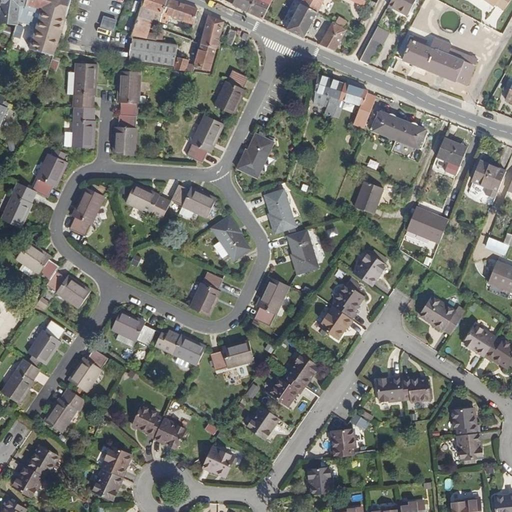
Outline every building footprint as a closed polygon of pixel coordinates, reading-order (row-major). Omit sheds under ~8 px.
[(55,37),(68,0),(3,0),(4,6),(8,6),(4,25),(21,27),(22,24),(23,19),(43,27),(35,51),(60,59),(63,47),(57,44),(59,39),(55,37)] [(63,47),(76,0),(68,0),(55,37),(59,39),(57,44),(63,47)] [(142,36),(147,17),(158,20),(162,0),(140,0),(132,33),(142,36)] [(194,7),(195,5),(178,0),(162,0),(158,20),(166,22),(168,15),(191,21),(194,7)] [(248,0),(245,7),(262,14),(268,0),(248,0)] [(299,0),(286,25),(303,32),(317,7),(302,0),(299,0)] [(391,0),(409,10),(415,0),(391,0)] [(511,0),(486,0),(496,7),(498,4),(507,10),(511,2),(511,0)] [(487,22),(496,25),(502,9),(493,6),(487,22)] [(209,10),(209,11),(201,40),(215,43),(222,16),(222,13),(209,10)] [(334,45),(348,22),(334,14),(319,39),(334,45)] [(233,39),(237,23),(228,18),(224,37),(233,39)] [(385,38),(392,26),(380,20),(373,32),(381,36),(385,38)] [(157,40),(160,30),(155,29),(152,39),(157,40)] [(428,39),(429,36),(416,30),(414,34),(412,33),(404,54),(470,81),(481,55),(471,51),(468,57),(450,50),(452,43),(454,40),(437,33),(433,41),(428,39)] [(381,36),(373,32),(369,39),(377,43),(381,36)] [(175,43),(157,40),(131,36),(127,59),(172,66),(175,43)] [(369,58),(377,43),(369,39),(360,55),(369,58)] [(209,69),(215,43),(201,40),(196,59),(189,58),(189,53),(176,52),(173,66),(193,69),(195,64),(209,69)] [(471,51),(452,43),(450,50),(468,57),(471,51)] [(243,82),(247,70),(231,64),(227,76),(225,76),(216,101),(237,109),(246,83),(243,82)] [(323,103),(332,107),(338,91),(344,76),(317,65),(314,81),(322,84),(319,94),(325,97),(323,103)] [(77,94),(76,106),(78,106),(93,107),(94,96),(98,96),(101,68),(78,66),(76,93),(77,94)] [(121,101),(124,102),(123,114),(139,115),(140,115),(141,103),(143,102),(145,75),(124,73),(121,101)] [(367,87),(368,85),(344,76),(338,91),(344,93),(362,100),(355,118),(365,122),(377,92),(367,87)] [(292,100),(296,90),(286,86),(282,96),(292,100)] [(332,107),(338,110),(344,93),(338,91),(332,107)] [(0,139),(15,119),(11,117),(19,105),(6,99),(0,103),(0,139)] [(94,121),(95,108),(93,107),(78,106),(76,119),(74,119),(73,131),(66,130),(65,144),(72,145),(72,147),(94,149),(97,121),(94,121)] [(381,107),(373,125),(396,135),(404,116),(381,107)] [(218,146),(227,119),(206,112),(196,138),(198,139),(194,151),(210,156),(215,145),(218,146)] [(139,128),(137,128),(139,115),(123,114),(122,114),(120,126),(117,126),(114,155),(136,157),(139,128)] [(417,143),(424,125),(404,116),(396,135),(417,143)] [(459,162),(467,143),(444,134),(436,153),(459,162)] [(262,179),(276,142),(256,135),(247,157),(245,157),(240,172),(262,179)] [(35,177),(35,179),(31,189),(33,190),(46,196),(52,185),(55,186),(67,161),(45,152),(35,177)] [(499,188),(507,169),(482,158),(474,178),(499,188)] [(376,169),(379,163),(370,159),(367,166),(376,169)] [(374,211),(385,185),(366,178),(356,204),(374,211)] [(28,201),(33,190),(31,189),(17,183),(12,194),(11,194),(0,216),(0,218),(19,228),(31,203),(28,201)] [(279,229),(300,221),(285,183),(266,191),(275,214),(274,215),(279,229)] [(92,223),(103,197),(83,188),(72,213),(75,215),(70,226),(85,233),(90,222),(92,223)] [(156,203),(158,200),(132,188),(123,209),(148,220),(149,218),(161,223),(167,207),(156,203)] [(187,191),(186,194),(175,189),(168,206),(179,210),(178,212),(203,223),(213,203),(187,191)] [(448,219),(418,206),(408,231),(439,243),(448,219)] [(238,228),(239,227),(230,214),(212,228),(222,243),(216,247),(225,260),(231,255),(235,260),(252,248),(238,228)] [(301,271),(321,263),(307,225),(288,233),(297,256),(295,257),(301,271)] [(511,225),(510,230),(506,228),(502,238),(511,242),(511,225)] [(35,280),(46,286),(53,276),(56,272),(45,265),(47,262),(23,248),(11,266),(34,281),(35,280)] [(386,267),(388,263),(376,254),(374,258),(386,267)] [(386,267),(374,258),(372,256),(366,264),(364,263),(356,274),(373,287),(381,276),(382,277),(385,274),(389,268),(386,267)] [(511,264),(499,258),(489,279),(511,289),(511,264)] [(225,271),(228,265),(221,262),(218,268),(225,271)] [(137,274),(141,266),(135,263),(131,271),(137,274)] [(223,293),(228,281),(212,274),(207,286),(206,285),(194,312),(215,321),(226,295),(223,293)] [(66,280),(64,283),(53,276),(46,286),(43,290),(54,297),(54,299),(77,314),(89,295),(66,280)] [(283,312),(293,286),(273,278),(263,303),(266,305),(261,316),(276,323),(282,311),(283,312)] [(339,301),(341,303),(337,309),(354,321),(359,315),(356,313),(357,310),(364,300),(349,289),(339,301)] [(450,339),(460,324),(435,307),(425,322),(432,327),(450,339)] [(351,326),(354,321),(337,309),(324,327),(339,338),(349,325),(351,326)] [(141,328),(142,327),(117,316),(107,336),(132,348),(134,344),(145,349),(152,334),(141,328)] [(59,345),(65,335),(50,325),(44,336),(42,335),(28,359),(47,371),(61,347),(59,345)] [(473,351),(475,349),(486,358),(498,340),(486,331),(484,334),(476,328),(464,344),(473,351)] [(177,337),(176,340),(164,335),(163,339),(157,337),(152,349),(168,357),(167,358),(193,370),(202,349),(177,337)] [(511,346),(505,342),(504,344),(498,340),(486,358),(492,362),(494,360),(507,369),(511,361),(511,346)] [(230,372),(257,365),(252,343),(225,349),(225,352),(213,355),(217,373),(229,370),(230,372)] [(91,399),(103,359),(95,354),(88,366),(85,364),(72,388),(91,399)] [(299,368),(298,367),(289,378),(306,390),(314,378),(315,379),(317,377),(321,371),(305,359),(299,368)] [(35,387),(41,377),(26,368),(20,378),(18,378),(4,402),(23,413),(38,390),(35,387)] [(410,371),(402,372),(405,393),(413,392),(414,395),(429,392),(427,372),(410,373),(410,371)] [(395,392),(395,394),(405,393),(402,372),(390,374),(390,372),(380,374),(382,394),(395,392)] [(302,396),(306,390),(289,378),(285,384),(284,383),(275,395),(292,407),(298,399),(301,395),(302,396)] [(252,383),(246,394),(253,398),(260,387),(252,383)] [(82,417),(88,407),(73,397),(67,408),(64,406),(51,430),(70,441),(83,419),(82,417)] [(152,437),(152,438),(158,441),(167,423),(159,419),(160,418),(146,411),(138,429),(152,437)] [(462,430),(465,430),(466,436),(486,434),(485,426),(482,427),(479,411),(461,413),(462,430)] [(276,433),(282,424),(266,413),(260,421),(262,422),(253,433),(270,446),(276,438),(278,435),(276,433)] [(351,424),(364,431),(368,423),(356,415),(351,424)] [(177,430),(178,429),(167,423),(158,441),(170,447),(169,448),(177,453),(186,436),(177,430)] [(205,430),(215,434),(218,427),(207,423),(205,430)] [(355,448),(356,447),(354,433),(334,435),(335,452),(333,453),(334,459),(356,456),(355,448)] [(487,446),(486,434),(466,436),(467,451),(470,450),(472,459),(491,457),(489,446),(487,446)] [(130,459),(112,450),(103,472),(122,481),(125,474),(123,473),(130,459)] [(229,478),(236,460),(215,450),(206,471),(211,472),(213,473),(214,471),(229,478)] [(35,465),(34,464),(30,470),(48,481),(52,475),(54,476),(62,463),(44,452),(35,465)] [(335,479),(333,480),(332,469),(313,472),(314,482),(315,482),(317,495),(331,494),(337,493),(335,479)] [(40,492),(41,493),(48,481),(30,470),(22,481),(22,480),(15,490),(33,502),(40,492)] [(119,488),(122,481),(103,472),(100,480),(102,482),(96,496),(115,504),(121,490),(119,488)] [(497,511),(511,511),(511,498),(496,500),(497,511)] [(483,511),(482,501),(466,502),(453,503),(454,511),(483,511)] [(27,511),(10,502),(7,508),(9,509),(7,511),(27,511)]
